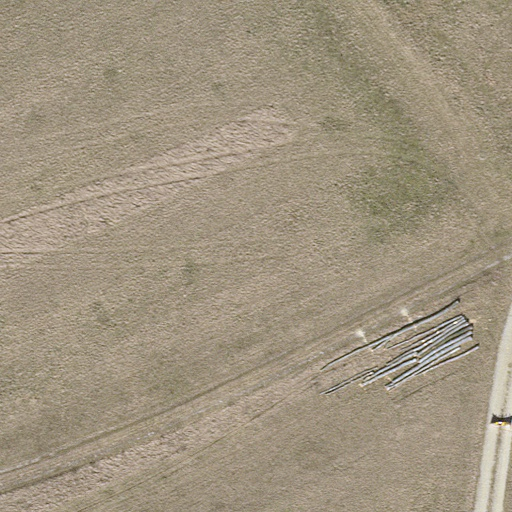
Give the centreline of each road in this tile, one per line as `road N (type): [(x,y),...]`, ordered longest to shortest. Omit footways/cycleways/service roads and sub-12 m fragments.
road 1 (track): [(511,248),(239,388),(0,481)]
road 2 (track): [(511,364),(491,511)]
